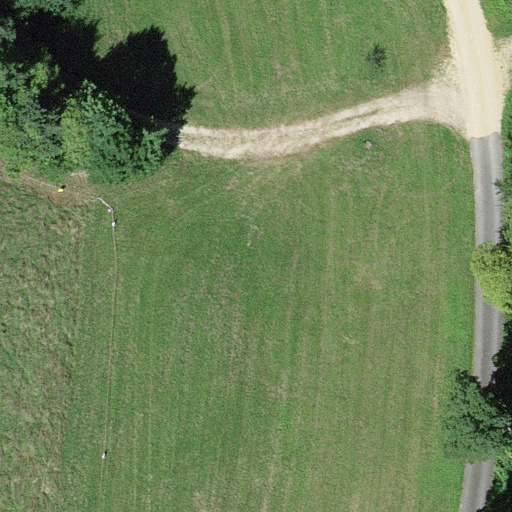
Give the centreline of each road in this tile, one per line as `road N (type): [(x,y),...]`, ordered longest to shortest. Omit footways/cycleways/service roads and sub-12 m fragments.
road 1 (track): [(472,54),(349,121),(282,138),(227,140),(178,134),(95,102),(0,25)]
road 2 (track): [(472,54),(491,280),(487,423),(470,511)]
